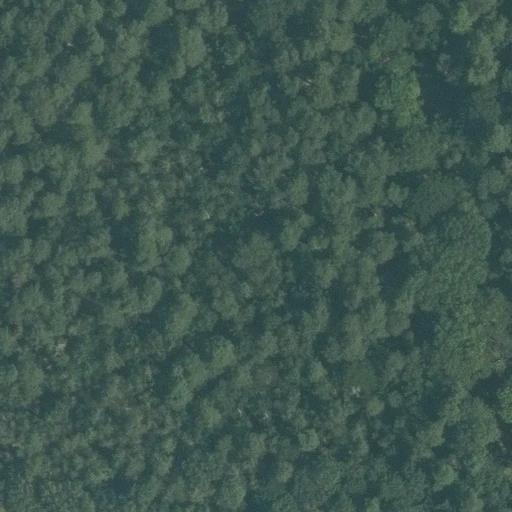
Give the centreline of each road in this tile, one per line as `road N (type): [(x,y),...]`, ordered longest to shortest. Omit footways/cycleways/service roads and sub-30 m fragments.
road 1 (track): [(0,416),(55,402),(454,247),(511,448)]
road 2 (track): [(389,0),(454,247),(511,199)]
